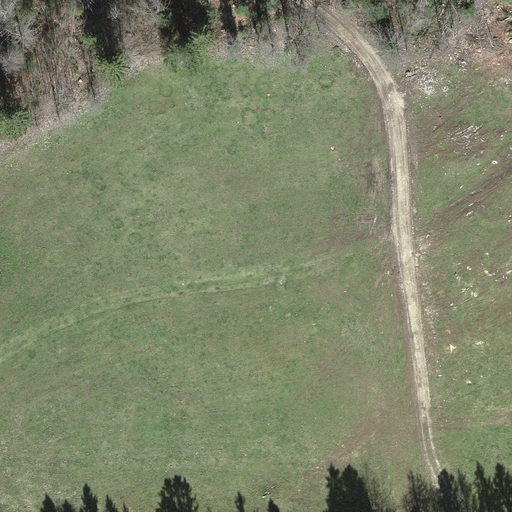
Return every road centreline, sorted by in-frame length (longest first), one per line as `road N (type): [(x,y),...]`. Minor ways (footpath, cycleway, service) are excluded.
road 1 (track): [(304,0),(356,34),(384,73),(397,116),(420,403),(437,488),(457,511)]
road 2 (track): [(0,357),(87,310),(269,285),(402,232)]
